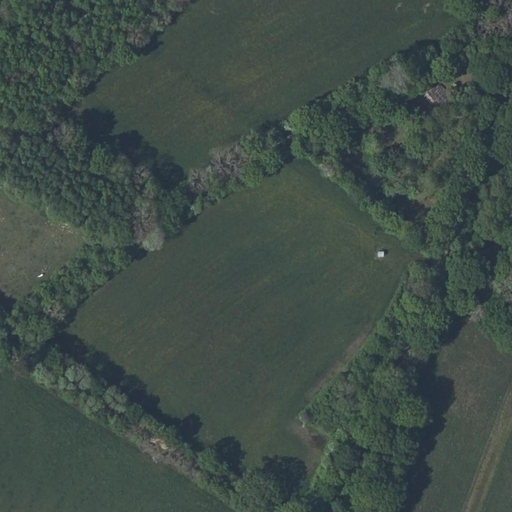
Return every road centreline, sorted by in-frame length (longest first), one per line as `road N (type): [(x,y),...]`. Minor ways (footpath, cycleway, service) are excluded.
road 1 (track): [(511,22),(341,100),(187,197),(0,339)]
road 2 (track): [(504,97),(408,333),(365,511)]
